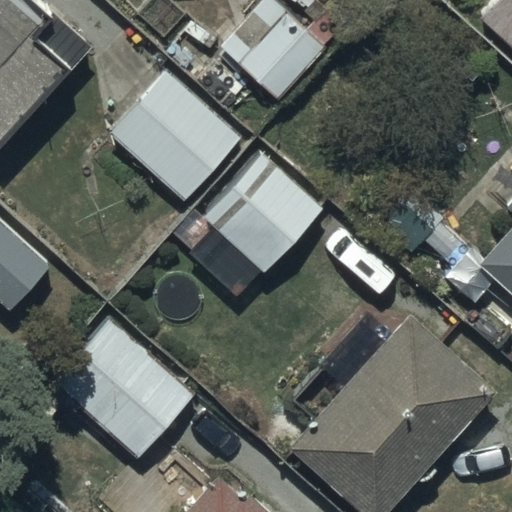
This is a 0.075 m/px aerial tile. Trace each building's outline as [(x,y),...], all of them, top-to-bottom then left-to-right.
[(94,49),(34,0),(0,0),(0,145),(67,68),(73,73),(94,49)] [(355,0),(269,0),(268,2),(328,53),(365,8),(355,0)] [(355,0),(365,8),(372,0),(355,0)] [(511,0),(491,0),(477,15),(511,47),(511,0)] [(268,2),(221,55),(281,108),(328,53),(268,2)] [(240,126),(165,59),(110,119),(185,187),(240,126)] [(264,280),(327,211),(265,154),(192,235),(213,255),(201,268),(239,302),(262,278),(264,280)] [(46,251),(0,209),(0,285),(8,293),(46,251)] [(511,209),(479,246),(511,276),(511,209)] [(493,376),(410,300),(289,431),(371,508),(493,376)] [(193,385),(109,308),(53,367),(61,375),(52,384),(71,402),(79,393),(136,446),(193,385)] [(244,507),(217,481),(188,511),(265,511),(252,499),(244,507)]
